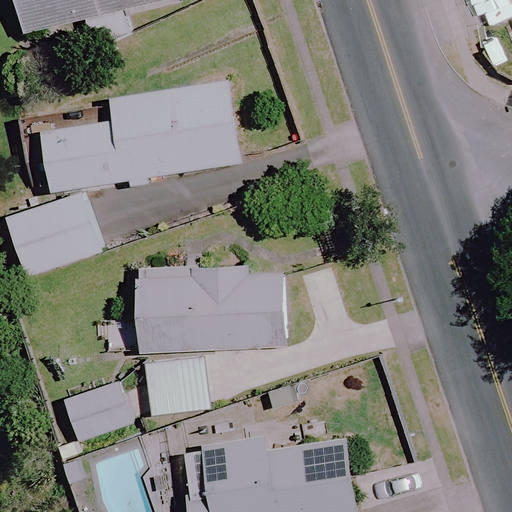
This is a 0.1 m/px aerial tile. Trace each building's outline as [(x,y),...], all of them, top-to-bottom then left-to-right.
[(171,1),(170,0),(19,0),(29,35),(85,21),(93,51),(132,41),(125,13),(171,1)] [(245,165),(233,83),(116,100),(119,119),(24,133),(33,196),(245,165)] [(104,255),(86,195),(11,217),(30,278),(104,255)] [(290,349),(287,267),(141,273),(144,354),(290,349)] [(135,425),(122,384),(68,402),(82,443),(135,425)] [(359,511),(349,443),(262,457),(259,443),(183,455),(192,511),(359,511)]
